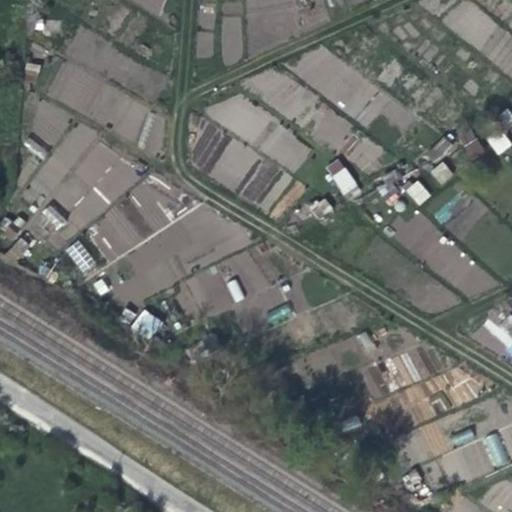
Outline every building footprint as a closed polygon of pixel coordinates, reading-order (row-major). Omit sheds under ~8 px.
[(487,139),(497,155),(511,145),(502,130),(487,139)] [(463,145),(469,159),(484,153),(478,139),(463,145)] [(343,196),(357,188),(339,158),(325,166),(343,196)] [(430,169),(438,185),(453,177),(444,161),(430,169)] [(420,180),(405,188),(416,205),(430,197),(420,180)] [(317,219),(332,211),(325,198),(310,205),(317,219)] [(51,233),(66,223),(54,205),(38,215),(51,233)] [(394,234),(420,258),(442,234),(416,211),(394,234)] [(11,234),(17,225),(7,219),(2,228),(11,234)] [(80,240),(65,249),(81,275),(96,266),(80,240)] [(236,279),(221,284),(215,267),(187,278),(200,313),(243,297),(236,279)] [(475,342),(511,357),(511,313),(491,305),(475,342)] [(147,341),(163,324),(146,309),(130,325),(147,341)] [(496,432),(481,439),(493,468),(508,461),(496,432)]
